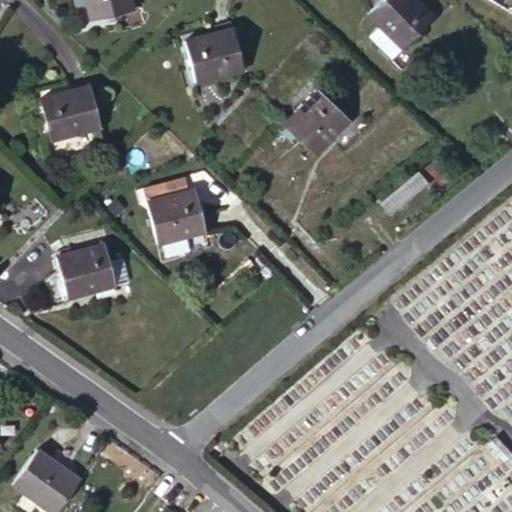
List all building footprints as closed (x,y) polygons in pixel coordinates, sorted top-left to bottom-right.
[(130,2),(129,0),(85,0),(88,12),(130,2)] [(375,0),(366,9),(379,22),(403,45),(435,12),(422,0),(375,0)] [(403,45),(379,22),(369,31),(393,54),(403,45)] [(242,66),(232,27),(185,38),(194,77),(242,66)] [(93,122),(83,79),(36,89),(46,132),(93,122)] [(349,122),(317,90),(283,123),(314,155),(349,122)] [(393,153),(356,185),(368,198),(405,168),(393,153)] [(203,232),(194,187),(147,197),(156,241),(203,232)] [(72,245),(96,239),(93,229),(69,233),(72,245)] [(110,277),(105,255),(100,238),(96,239),(72,245),(54,249),(58,263),(64,288),(110,278),(110,277)] [(118,253),(105,255),(110,277),(123,274),(118,253)] [(47,292),(64,288),(58,263),(42,272),(47,292)] [(51,511),(53,511),(78,477),(33,448),(9,484),(51,511)]
